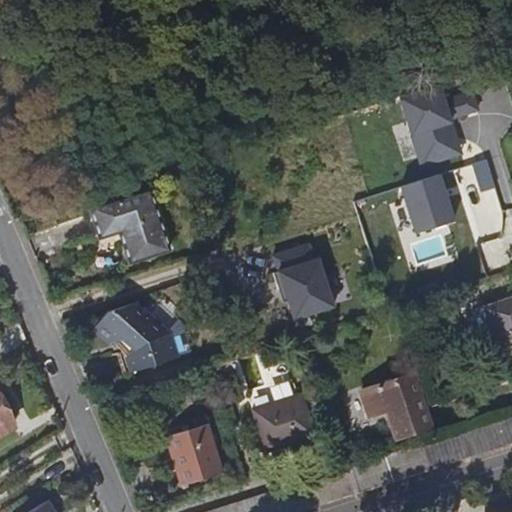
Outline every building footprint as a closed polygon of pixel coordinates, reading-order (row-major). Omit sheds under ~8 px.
[(442,80),(400,89),(416,165),(463,155),(455,118),(481,113),(476,88),(446,95),(442,80)] [(400,184),(414,231),(456,218),(441,171),(400,184)] [(171,246),(151,187),(92,207),(102,236),(121,230),(130,260),(171,246)] [(271,256),(277,269),(316,252),(310,239),(271,256)] [(457,252),(452,243),(442,249),(439,244),(426,251),(434,265),(457,252)] [(275,270),(293,320),(336,304),(318,254),(275,270)] [(511,352),(511,297),(483,306),(498,356),(511,352)] [(179,356),(171,332),(138,301),(108,311),(94,327),(111,342),(115,338),(127,349),(134,370),(179,356)] [(430,426),(413,373),(360,390),(369,418),(386,413),(394,438),(430,426)] [(0,432),(17,425),(0,385),(0,432)] [(314,436),(301,395),(254,409),(266,451),(314,436)] [(288,511),(511,441),(511,413),(204,511),(288,511)] [(223,474),(209,425),(167,437),(181,486),(223,474)] [(51,511),(46,502),(29,511),(51,511)]
